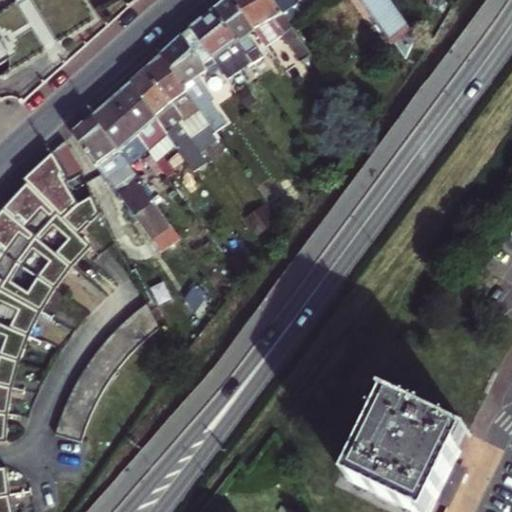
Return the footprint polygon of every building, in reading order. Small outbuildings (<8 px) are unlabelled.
[(0,77),(0,78),(5,79),(102,20),(91,0),(13,0),(0,8),(0,77)] [(227,8),(219,14),(240,42),(245,50),(252,59),(258,67),(267,60),(251,37),(259,31),(237,0),(227,8)] [(237,0),(259,31),(271,47),(286,35),(307,62),(316,56),(294,25),(285,12),(281,7),(275,0),(237,0)] [(367,0),(406,57),(421,29),(415,34),(392,0),(367,0)] [(392,0),(415,34),(421,29),(401,0),(392,0)] [(196,32),(217,61),(220,66),(231,80),(254,62),(252,59),(245,50),(240,42),(219,14),(209,22),(196,32)] [(199,84),(220,66),(217,61),(196,32),(180,46),(165,59),(190,94),(216,129),(226,122),(199,84)] [(158,65),(150,73),(174,107),(190,94),(165,59),(158,65)] [(143,79),(135,86),(158,119),(174,107),(150,73),(143,79)] [(141,138),(160,122),(158,119),(135,86),(125,94),(116,103),(141,138)] [(107,110),(96,119),(122,155),(134,144),(141,138),(116,103),(107,110)] [(160,122),(169,133),(173,130),(184,122),(174,107),(158,119),(160,122)] [(122,155),(96,119),(86,129),(76,138),(107,182),(112,180),(124,198),(143,185),(122,155)] [(173,130),(169,133),(197,173),(206,167),(182,133),(177,136),(173,130)] [(141,138),(134,144),(143,158),(151,152),(148,148),(141,138)] [(164,160),(153,144),(148,148),(151,152),(159,163),(164,160)] [(54,158),(70,186),(85,176),(66,147),(54,158)] [(161,175),(155,167),(159,163),(151,152),(143,158),(136,163),(150,182),(161,175)] [(0,442),(7,443),(8,431),(9,411),(13,391),(17,372),(24,353),(31,335),(40,317),(50,300),(61,284),(73,268),(87,254),(92,247),(81,234),(101,214),(85,176),(70,186),(54,158),(39,169),(22,183),(25,187),(13,200),(4,210),(0,215),(0,442)] [(184,243),(143,185),(124,198),(133,211),(166,256),(184,243)] [(164,326),(150,303),(130,319),(117,332),(105,345),(94,359),(83,375),(74,390),(66,407),(61,420),(55,435),(82,443),(87,427),(91,418),(98,403),(106,389),(116,375),(126,362),(137,350),(149,338),(162,328),(164,326)] [(445,484),(456,459),(469,431),(392,396),(352,480),(417,509),(423,511),(432,511),(438,499),(441,493),(445,484)] [(466,464),(456,459),(445,484),(455,489),(466,464)] [(9,490),(8,468),(0,468),(0,511),(13,511),(13,509),(9,490)]
